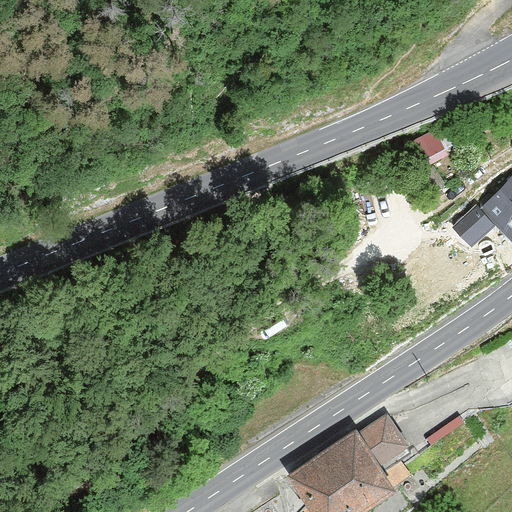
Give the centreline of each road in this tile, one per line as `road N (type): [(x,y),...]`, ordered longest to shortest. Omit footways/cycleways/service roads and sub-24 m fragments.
road 1 (secondary): [(511,58),(299,154),(0,272)]
road 2 (secondary): [(185,511),(511,293)]
